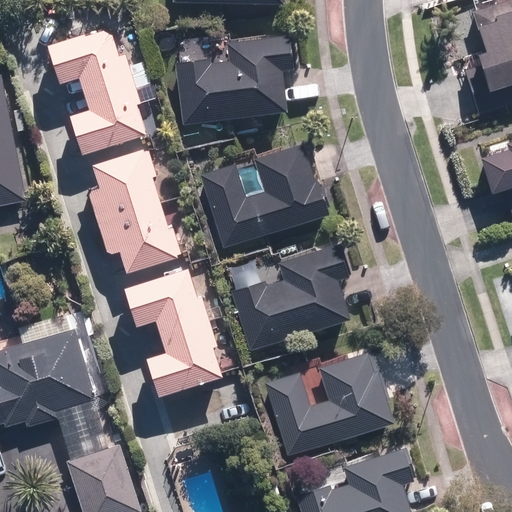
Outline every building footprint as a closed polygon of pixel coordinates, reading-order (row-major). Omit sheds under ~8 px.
[(511,0),(486,0),(475,4),(502,83),(511,79),(511,0)] [(145,102),(159,98),(147,59),(138,61),(134,48),(129,50),(121,23),(59,42),(70,79),(88,73),(97,103),(79,108),(92,150),(154,131),(145,102)] [(178,37),(189,121),(295,105),(289,64),(305,62),(300,26),(234,36),(237,54),(219,56),(217,40),(206,41),(205,33),(178,37)] [(0,202),(29,198),(7,70),(0,70),(0,202)] [(239,161),(200,173),(223,242),(341,204),(331,171),(324,173),(312,137),(260,153),(270,186),(249,193),(239,161)] [(192,250),(159,139),(102,156),(110,183),(100,186),(118,249),(126,246),(132,268),(192,250)] [(511,142),(489,150),(500,184),(507,182),(511,198),(511,142)] [(266,269),(232,280),(256,349),(359,313),(346,275),(361,270),(349,234),(287,256),(292,270),(269,278),(266,269)] [(234,369),(200,261),(135,282),(147,318),(165,312),(176,348),(161,353),(172,388),(234,369)] [(117,441),(80,312),(25,328),(28,340),(0,347),(0,421),(27,413),(30,423),(63,413),(75,453),(69,455),(85,511),(145,511),(124,439),(117,441)] [(307,369),(269,380),(287,445),(395,415),(376,346),(331,358),(341,393),(315,400),(307,369)] [(330,478),(303,487),(311,511),(418,511),(409,485),(425,479),(413,444),(351,465),(356,480),(333,488),(330,478)]
